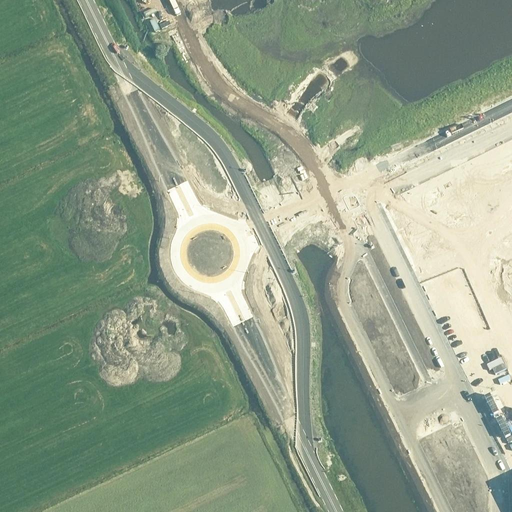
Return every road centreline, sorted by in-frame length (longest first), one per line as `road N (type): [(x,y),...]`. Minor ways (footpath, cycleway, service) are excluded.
road 1 (unclassified): [(327,198),(291,136),(238,108),(213,84),(170,0)]
road 2 (tertiary): [(511,106),(327,198)]
road 3 (secondary): [(334,511),(255,349)]
road 4 (secondary): [(161,156),(84,0)]
